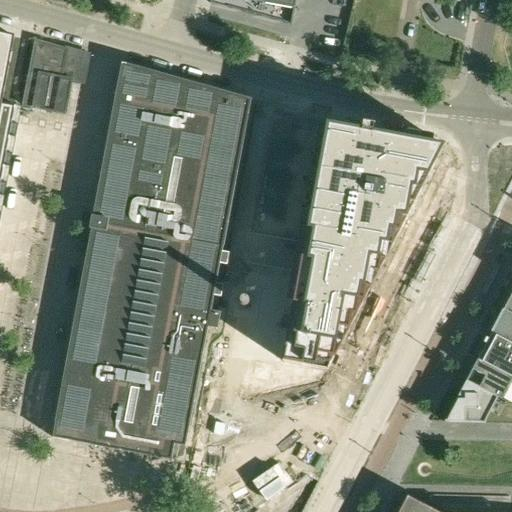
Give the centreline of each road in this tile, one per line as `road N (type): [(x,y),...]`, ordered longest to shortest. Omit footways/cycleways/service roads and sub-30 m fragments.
road 1 (residential): [(471,122),(339,98),(176,54)]
road 2 (residential): [(176,54),(0,5)]
road 3 (unclassified): [(471,122),(491,0)]
